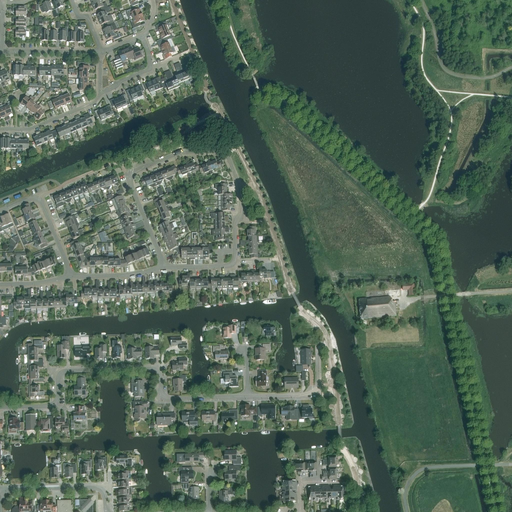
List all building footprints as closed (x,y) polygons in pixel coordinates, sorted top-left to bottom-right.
[(58,8),(64,6),(61,0),(54,0),(55,1),(57,5),(58,8)] [(43,4),(43,6),(40,7),(42,13),(46,12),(46,13),(52,11),(48,2),(43,4)] [(101,2),(93,5),(95,10),(101,8),(102,10),(108,8),(107,5),(106,3),(103,4),(101,2)] [(13,7),(13,8),(13,12),(16,12),(16,17),(26,17),(27,10),(25,10),(25,7),(13,7)] [(108,8),(102,10),(103,13),(97,15),(99,20),(108,16),(107,14),(110,12),(109,10),(108,8)] [(133,9),(127,11),(126,12),(127,13),(127,15),(128,17),(129,20),(130,20),(132,19),(142,15),(141,12),(139,10),(134,12),(133,9)] [(109,25),(114,23),(112,18),(111,15),(108,17),(108,16),(99,20),(101,25),(108,22),(109,25)] [(143,18),(142,15),(132,19),(134,22),(131,23),(133,29),(140,26),(139,23),(144,21),(143,18)] [(12,18),(12,19),(12,23),(16,23),(16,27),(26,28),(26,21),(24,21),(24,18),(12,18)] [(39,34),(42,34),(42,41),(48,41),(48,31),(42,31),(43,22),(39,22),(39,34)] [(167,26),(166,22),(155,26),(157,30),(158,29),(160,34),(168,31),(166,26),(167,26)] [(110,27),(103,30),(105,35),(114,31),(113,29),(116,27),(115,25),(114,23),(109,25),(110,27)] [(12,28),(12,29),(12,33),(16,33),(16,38),(26,38),(26,31),(24,31),(24,29),(12,28)] [(114,31),(105,35),(107,40),(114,37),(114,38),(115,39),(115,40),(122,37),(121,33),(119,34),(118,33),(115,34),(114,31)] [(161,40),(162,43),(165,41),(168,40),(167,37),(170,36),(168,31),(160,34),(162,39),(161,40)] [(160,47),(162,52),(171,48),(169,43),(166,44),(165,41),(162,43),(158,44),(159,47),(160,47)] [(135,58),(136,60),(143,57),(139,49),(134,51),(132,51),(131,47),(125,50),(129,60),(135,58)] [(171,48),(162,52),(164,57),(163,57),(164,60),(171,58),(170,55),(173,53),(171,48)] [(129,60),(125,50),(118,53),(120,56),(116,58),(117,60),(113,62),(117,70),(124,67),(123,63),(129,60)] [(89,73),(89,67),(86,67),(86,63),(77,63),(77,67),(80,67),(80,70),(76,70),(76,73),(89,73)] [(67,70),(66,70),(64,70),(64,66),(58,66),(58,80),(60,80),(60,76),(67,76),(67,70)] [(190,74),(188,75),(186,71),(183,72),(181,68),(179,69),(184,81),(189,79),(190,82),(192,81),(190,74)] [(175,75),(176,79),(178,84),(184,81),(179,69),(176,70),(178,74),(175,75)] [(6,70),(0,72),(5,86),(8,85),(6,81),(9,80),(6,70)] [(172,75),(169,76),(174,89),(180,87),(178,84),(176,79),(173,80),(172,75)] [(164,89),(167,88),(168,92),(174,89),(169,76),(166,78),(167,79),(166,80),(165,78),(160,80),(163,88),(164,89)] [(155,91),(163,88),(160,80),(159,77),(156,79),(156,80),(151,82),(155,91)] [(155,91),(151,82),(146,84),(146,83),(143,84),(146,91),(148,89),(150,93),(155,91)] [(139,87),(134,89),(138,98),(139,102),(145,100),(143,96),(142,92),(144,91),(142,85),(139,86),(139,87)] [(129,90),(126,91),(129,99),(130,102),(133,100),(134,104),(139,102),(138,98),(134,89),(129,91),(129,90)] [(67,105),(63,97),(60,98),(58,94),(56,95),(61,107),(63,106),(63,107),(67,105)] [(69,94),(63,97),(67,105),(67,104),(68,104),(70,104),(72,107),(74,106),(72,103),(69,94)] [(123,96),(118,98),(122,108),(127,106),(130,104),(126,94),(123,95),(123,96)] [(61,107),(56,95),(54,96),(55,100),(52,101),(55,110),(59,108),(61,107)] [(25,108),(33,98),(31,96),(29,99),(26,97),(20,104),(25,108)] [(33,98),(25,108),(30,112),(36,104),(33,102),(35,99),(33,98)] [(117,110),(122,108),(118,98),(113,101),(113,100),(110,101),(113,107),(115,106),(117,110)] [(36,104),(30,112),(35,115),(43,105),(41,103),(38,107),(36,104)] [(35,115),(34,117),(39,120),(45,113),(42,110),(45,107),(43,105),(35,115)] [(108,107),(103,109),(107,119),(112,117),(111,115),(110,113),(113,112),(110,105),(107,106),(108,107)] [(9,106),(3,109),(8,121),(10,120),(9,116),(12,115),(9,106)] [(3,109),(0,110),(0,116),(1,119),(3,118),(3,119),(5,118),(6,122),(8,121),(3,109)] [(101,121),(107,119),(103,109),(98,112),(97,111),(94,112),(97,118),(100,117),(101,121)] [(93,116),(91,117),(91,118),(89,114),(83,116),(84,118),(87,126),(87,127),(88,127),(89,130),(91,129),(89,125),(96,122),(93,116)] [(75,122),(73,123),(76,131),(82,129),(77,116),(75,117),(76,121),(75,122)] [(82,129),(87,126),(84,118),(83,119),(82,119),(81,119),(79,116),(77,116),(82,129)] [(68,120),(66,121),(71,133),(76,131),(73,123),(71,124),(71,123),(70,124),(68,120)] [(64,127),(62,128),(65,135),(71,133),(66,121),(64,122),(65,126),(64,126),(64,127)] [(65,135),(62,128),(60,128),(56,129),(57,130),(59,136),(60,138),(63,136),(64,140),(67,139),(65,135)] [(48,141),(45,134),(43,134),(41,135),(40,131),(37,132),(42,144),(48,142),(48,141)] [(46,133),(45,134),(48,141),(48,142),(49,145),(52,144),(50,141),(54,139),(53,138),(51,133),(50,131),(46,132),(46,133)] [(42,144),(37,132),(35,133),(37,136),(35,137),(35,138),(33,138),(37,146),(42,144)] [(218,162),(216,163),(215,161),(211,163),(209,160),(207,161),(208,164),(211,171),(214,169),(214,171),(222,168),(221,166),(224,164),(222,160),(219,162),(218,162)] [(191,165),(189,162),(185,164),(186,166),(189,173),(192,172),(192,173),(199,170),(198,167),(197,164),(194,165),(193,164),(191,165)] [(205,164),(198,167),(199,170),(201,173),(204,172),(204,173),(209,171),(210,175),(213,174),(211,171),(208,164),(206,165),(205,164)] [(175,166),(168,169),(169,170),(167,171),(171,181),(172,180),(174,175),(175,175),(174,173),(177,172),(176,169),(175,166)] [(183,166),(176,169),(177,172),(179,175),(182,174),(182,176),(187,174),(188,177),(191,176),(189,173),(186,166),(184,167),(183,166)] [(161,173),(164,180),(165,179),(170,181),(171,181),(167,171),(161,173)] [(155,175),(160,185),(161,185),(163,180),(164,180),(161,173),(155,175)] [(158,186),(160,185),(155,175),(150,178),(153,184),(154,187),(158,186)] [(113,185),(118,186),(119,186),(115,176),(109,179),(112,185),(113,185)] [(148,177),(141,180),(143,186),(146,185),(147,187),(148,186),(153,188),(154,187),(153,184),(150,178),(148,178),(148,177)] [(106,187),(107,190),(107,191),(109,190),(111,186),(112,185),(109,179),(104,181),(106,187)] [(100,189),(101,188),(106,190),(107,190),(106,187),(104,181),(103,180),(98,182),(100,189)] [(84,185),(81,186),(81,187),(84,194),(85,197),(89,195),(88,193),(89,192),(86,187),(87,187),(86,185),(86,184),(85,182),(83,182),(84,185)] [(92,184),(96,194),(97,194),(99,189),(100,189),(98,182),(92,184)] [(79,187),(76,188),(76,189),(79,197),(79,196),(80,199),(84,197),(83,195),(84,194),(81,187),(81,186),(80,184),(78,185),(79,187)] [(89,194),(90,193),(95,195),(96,194),(92,184),(87,187),(86,187),(89,192),(89,194)] [(227,192),(227,190),(226,184),(215,185),(215,189),(217,191),(218,191),(218,195),(221,195),(226,195),(225,192),(227,192)] [(74,189),(71,191),(73,197),(74,199),(74,198),(75,201),(79,199),(78,197),(79,197),(76,189),(76,188),(75,186),(73,187),(74,189)] [(65,193),(69,203),(70,202),(72,198),(73,197),(71,191),(65,193)] [(62,202),(63,202),(68,203),(69,203),(65,193),(60,195),(62,202)] [(62,202),(60,195),(54,198),(56,204),(57,208),(64,206),(62,202)] [(125,205),(126,204),(123,197),(117,200),(118,203),(116,204),(119,209),(125,207),(125,205)] [(154,201),(155,203),(157,208),(158,207),(159,209),(165,207),(168,205),(168,204),(163,202),(163,201),(161,202),(160,198),(154,201)] [(31,211),(32,211),(29,204),(23,206),(24,209),(22,210),(25,216),(31,213),(31,211)] [(124,217),(130,215),(127,208),(126,208),(125,207),(119,209),(116,211),(117,214),(116,215),(119,218),(120,219),(124,217)] [(159,209),(161,215),(168,212),(171,211),(170,209),(166,207),(165,207),(159,209)] [(161,217),(163,223),(163,224),(168,222),(170,222),(168,218),(170,218),(168,212),(161,215),(162,217),(161,217)] [(25,216),(23,217),(26,225),(29,224),(30,224),(36,221),(35,219),(33,214),(32,215),(31,213),(25,216)] [(7,225),(9,225),(10,227),(10,228),(14,226),(13,223),(9,214),(3,217),(7,225)] [(120,219),(122,224),(129,221),(129,220),(128,218),(131,217),(130,215),(124,217),(120,219)] [(78,223),(75,216),(70,218),(64,220),(64,221),(65,222),(67,227),(68,227),(69,228),(76,226),(78,225),(78,223)] [(0,227),(0,228),(3,231),(9,229),(8,229),(8,228),(7,225),(3,217),(0,217),(0,227)] [(129,221),(122,224),(124,229),(132,226),(131,225),(130,223),(133,222),(132,219),(129,220),(129,221)] [(38,227),(36,221),(30,224),(29,224),(32,230),(38,227)] [(160,232),(173,226),(172,223),(169,225),(168,222),(163,224),(159,226),(160,228),(159,229),(160,232)] [(126,234),(134,231),(132,228),(135,227),(134,224),(131,225),(132,226),(124,229),(126,234)] [(76,226),(69,228),(71,234),(78,231),(77,230),(79,226),(78,225),(76,226)] [(174,228),(173,226),(160,232),(160,234),(162,233),(163,236),(172,232),(171,230),(174,228)] [(38,227),(32,230),(34,235),(41,232),(38,227)] [(249,227),(249,231),(247,231),(247,237),(248,237),(256,237),(255,227),(249,227)] [(80,237),(84,235),(82,230),(81,230),(78,231),(71,234),(73,240),(80,237)] [(134,241),(140,238),(138,234),(136,236),(134,231),(126,234),(128,239),(132,238),(134,241)] [(33,241),(34,242),(43,238),(41,232),(34,235),(35,236),(33,241)] [(163,239),(164,241),(177,236),(176,233),(173,235),(172,232),(163,236),(164,238),(163,239)] [(215,241),(225,241),(225,243),(229,243),(229,241),(229,238),(225,238),(225,235),(215,236),(215,241)] [(167,246),(176,242),(175,240),(178,238),(177,236),(164,241),(165,244),(166,243),(167,246)] [(42,249),(48,246),(45,239),(44,240),(43,238),(34,242),(34,243),(38,245),(39,246),(41,246),(42,249)] [(76,241),(70,244),(73,251),(74,250),(75,252),(84,248),(84,247),(79,245),(79,243),(77,244),(76,241)] [(175,251),(177,252),(180,248),(178,247),(176,242),(167,246),(170,251),(173,250),(174,252),(175,251)] [(203,245),(203,260),(206,260),(206,258),(209,258),(209,254),(212,254),(212,249),(212,244),(208,245),(208,248),(205,248),(205,245),(203,245)] [(74,254),(76,258),(84,255),(83,254),(85,249),(84,248),(75,252),(75,254),(74,254)] [(139,252),(136,254),(139,261),(143,260),(143,259),(144,258),(140,248),(138,249),(139,252)] [(147,249),(146,249),(142,248),(140,248),(144,258),(146,257),(147,258),(151,257),(147,249)] [(180,248),(177,252),(179,253),(179,255),(181,255),(181,259),(187,258),(187,249),(181,249),(180,248)] [(251,255),(251,256),(251,258),(260,258),(260,254),(257,254),(257,249),(249,249),(249,255),(251,255)] [(129,253),(133,263),(135,262),(136,263),(139,261),(136,254),(133,255),(131,252),(129,253)] [(125,268),(127,266),(132,264),(131,263),(133,263),(129,253),(128,254),(126,258),(125,258),(125,260),(123,261),(125,268)] [(80,267),(80,268),(88,255),(86,254),(84,255),(76,258),(80,267)] [(90,257),(88,255),(80,268),(90,267),(90,259),(90,257)] [(47,261),(43,262),(47,270),(50,268),(50,267),(52,267),(48,257),(48,256),(45,257),(47,261)] [(55,258),(54,258),(49,256),(48,257),(52,267),(53,266),(54,267),(58,265),(55,258)] [(116,268),(123,268),(125,268),(123,261),(120,261),(120,259),(119,259),(115,256),(114,256),(114,267),(116,267),(116,268)] [(36,261),(36,262),(37,262),(41,271),(42,270),(43,272),(47,270),(43,262),(40,264),(39,260),(36,261)] [(8,272),(8,273),(15,273),(15,268),(16,268),(15,266),(12,266),(12,265),(11,265),(7,262),(6,262),(6,272),(8,272)] [(30,270),(32,276),(39,273),(39,272),(41,271),(37,262),(36,262),(35,262),(33,267),(32,267),(33,269),(30,270)] [(24,276),(31,276),(32,276),(30,270),(28,270),(27,268),(26,268),(23,265),(21,265),(22,275),(24,275),(24,276)] [(262,267),(259,267),(259,271),(259,274),(260,277),(263,277),(263,279),(270,278),(270,272),(267,272),(267,270),(262,270),(262,267)] [(182,279),(179,279),(179,286),(187,285),(187,284),(190,284),(190,280),(190,277),(190,274),(187,274),(187,277),(182,277),(182,279)] [(241,276),(238,276),(238,279),(238,283),(248,283),(247,274),(241,274),(241,276)] [(211,282),(208,282),(208,280),(202,280),(202,288),(211,288),(211,282)] [(172,286),(169,286),(169,284),(163,285),(163,282),(161,282),(161,285),(161,292),(162,292),(164,292),(164,293),(172,293),(172,286)] [(85,292),(81,292),(81,298),(89,298),(89,297),(92,297),(92,290),(92,287),(89,287),(90,290),(84,290),(85,292)] [(110,299),(115,298),(116,301),(117,302),(120,303),(120,297),(119,292),(119,288),(116,288),(116,290),(110,290),(110,299)] [(393,297),(400,296),(399,290),(389,291),(389,297),(371,299),(371,300),(367,300),(367,299),(359,300),(361,319),(396,316),(395,302),(394,302),(393,297)] [(77,304),(77,297),(74,297),(74,296),(69,296),(68,293),(66,293),(66,296),(66,299),(66,303),(67,303),(69,303),(69,304),(77,304)] [(14,300),(14,307),(17,307),(17,309),(22,309),(22,305),(24,305),(24,298),(24,295),(22,295),(22,298),(17,298),(17,300),(14,300)] [(231,334),(235,334),(235,326),(228,326),(228,328),(223,329),(224,339),(231,338),(231,334)] [(274,332),(275,332),(275,327),(271,327),(271,326),(264,326),(264,331),(266,331),(266,335),(274,335),(274,332)] [(179,350),(187,349),(186,343),(181,344),(181,338),(171,338),(171,346),(179,346),(179,350)] [(42,345),(42,341),(34,341),(34,345),(33,345),(33,344),(28,344),(28,345),(28,355),(38,355),(38,349),(43,349),(43,345),(42,345)] [(120,354),(121,354),(121,347),(118,347),(117,341),(111,342),(111,347),(113,347),(114,353),(112,354),(112,359),(117,359),(117,358),(120,358),(120,354)] [(65,350),(69,350),(69,342),(62,343),(62,346),(57,346),(58,359),(65,358),(65,350)] [(262,345),(263,348),(263,349),(255,349),(255,353),(256,353),(256,360),(264,360),(264,351),(270,351),(270,344),(262,345)] [(103,352),(106,352),(106,345),(100,345),(100,349),(95,349),(95,359),(103,359),(103,352)] [(80,358),(86,358),(86,354),(90,354),(90,347),(84,347),(75,347),(75,357),(80,357),(80,358)] [(228,352),(221,352),(220,347),(213,347),(213,352),(215,352),(215,360),(220,360),(228,360),(228,352)] [(150,359),(154,358),(154,355),(159,355),(159,348),(154,348),(153,348),(145,348),(146,359),(150,359)] [(136,356),(141,356),(141,350),(136,350),(136,349),(128,349),(128,359),(130,359),(130,360),(136,359),(136,356)] [(302,363),(310,363),(310,350),(299,350),(299,351),(302,351),(302,365),(302,363)] [(38,355),(28,355),(28,361),(33,361),(33,364),(43,364),(43,360),(38,360),(38,355)] [(183,365),(187,365),(187,359),(179,359),(179,363),(173,363),(173,370),(183,370),(183,365)] [(43,364),(33,364),(33,367),(28,367),(29,373),(26,373),(26,374),(39,373),(38,368),(43,368),(43,364)] [(259,379),(256,379),(256,387),(266,386),(266,381),(267,381),(268,380),(268,378),(267,377),(266,377),(266,376),(266,371),(259,371),(259,379)] [(233,376),(232,372),(223,373),(223,377),(225,377),(225,379),(221,379),(221,384),(225,384),(229,384),(229,387),(238,387),(238,383),(236,383),(236,376),(233,376)] [(44,382),(44,378),(39,378),(39,373),(26,374),(29,374),(29,380),(34,380),(34,383),(44,382)] [(179,376),(179,379),(179,380),(173,380),(173,385),(174,385),(174,391),(182,391),(182,382),(186,382),(186,376),(179,376)] [(143,387),(143,382),(143,381),(139,382),(139,378),(136,378),(136,379),(134,379),(133,379),(132,379),(131,380),(131,381),(132,394),(134,393),(134,397),(143,397),(143,390),(144,390),(144,387),(143,387)] [(74,387),(75,396),(86,396),(85,386),(85,379),(78,379),(78,387),(74,387)] [(285,388),(298,387),(298,379),(284,379),(285,388)] [(34,396),(44,396),(44,392),(39,392),(39,386),(29,387),(29,397),(27,397),(27,398),(34,397),(34,396)] [(135,414),(133,414),(133,419),(135,419),(135,420),(135,421),(136,422),(137,422),(138,422),(139,421),(139,420),(139,419),(146,419),(146,414),(144,414),(144,407),(143,407),(142,402),(134,402),(133,402),(132,403),(132,404),(133,409),(135,409),(135,414)] [(302,409),(298,409),(298,420),(298,418),(302,418),(308,418),(308,419),(314,419),(314,416),(313,416),(313,413),(312,413),(312,409),(309,409),(309,405),(304,405),(304,409),(303,409),(302,408),(302,409)] [(257,407),(250,407),(250,406),(241,406),(241,416),(250,416),(250,415),(257,415),(257,407)] [(262,407),(257,407),(258,416),(262,416),(262,414),(268,414),(268,419),(274,419),(274,414),(275,414),(274,406),(262,406),(262,407)] [(77,413),(74,413),(74,420),(74,421),(85,420),(85,413),(85,407),(76,407),(76,411),(77,411),(77,413)] [(287,421),(298,420),(298,409),(297,409),(294,409),(293,409),(293,407),(288,407),(288,408),(282,408),(282,416),(287,416),(287,421)] [(237,410),(235,410),(229,411),(229,413),(221,413),(222,422),(226,422),(234,421),(234,420),(238,420),(237,410)] [(198,414),(194,414),(193,414),(193,412),(183,413),(183,424),(189,423),(189,426),(198,426),(198,414)] [(218,413),(215,413),(213,413),(213,412),(203,412),(203,421),(213,420),(213,426),(218,425),(218,413)] [(174,414),(169,414),(167,414),(167,415),(158,415),(158,419),(157,419),(157,426),(171,425),(171,421),(174,421),(174,414)] [(35,416),(26,416),(27,430),(27,431),(35,431),(35,416)] [(52,416),(49,417),(48,417),(48,420),(41,420),(42,431),(45,431),(45,430),(49,430),(53,430),(52,416)] [(62,431),(68,431),(68,424),(64,424),(64,417),(55,418),(56,428),(62,427),(62,431)] [(17,434),(17,429),(17,428),(19,428),(19,431),(24,431),(24,423),(19,423),(19,421),(17,421),(17,419),(10,419),(10,429),(8,429),(9,434),(17,434)] [(233,460),(233,465),(241,465),(241,457),(236,457),(236,451),(225,452),(225,460),(233,460)] [(199,459),(205,459),(205,453),(198,453),(198,454),(185,454),(185,463),(199,462),(199,459)] [(116,456),(116,457),(115,457),(114,458),(113,459),(113,461),(114,462),(115,463),(117,463),(117,464),(125,463),(125,467),(132,467),(132,459),(128,459),(127,456),(116,456)] [(103,464),(106,464),(106,458),(100,458),(101,461),(95,461),(95,471),(103,470),(103,464)] [(88,469),(91,469),(91,462),(86,462),(86,465),(80,465),(81,475),(88,475),(88,469)] [(76,465),(71,465),(68,464),(63,464),(64,474),(65,474),(65,478),(66,478),(67,479),(68,479),(69,479),(70,479),(71,479),(72,479),(72,478),(73,478),(73,472),(76,472),(76,465)] [(58,472),(61,472),(61,465),(56,465),(56,468),(50,468),(50,478),(58,478),(58,472)] [(225,472),(225,480),(236,479),(236,471),(236,469),(238,469),(237,466),(228,466),(229,471),(225,472)] [(182,474),(182,479),(181,480),(181,483),(189,483),(189,479),(192,479),(192,471),(186,471),(186,468),(178,468),(179,475),(182,474)] [(123,474),(118,474),(118,480),(123,480),(128,479),(128,474),(130,474),(130,471),(123,471),(123,474)] [(123,482),(118,482),(118,488),(123,488),(129,487),(128,482),(131,482),(131,479),(128,479),(123,480),(123,482)] [(194,488),(194,487),(194,484),(183,484),(183,489),(187,489),(189,489),(189,492),(190,492),(190,500),(198,499),(198,492),(199,491),(199,488),(194,488)] [(131,495),(131,490),(131,487),(129,487),(123,488),(123,490),(118,490),(118,496),(124,496),(131,495)] [(219,492),(219,503),(228,502),(228,495),(233,495),(233,488),(224,489),(224,492),(219,492)] [(124,498),(119,498),(119,504),(124,504),(129,503),(129,498),(131,498),(131,495),(124,496),(124,498)] [(72,511),(72,505),(71,505),(71,500),(64,501),(64,503),(57,503),(57,507),(57,511),(72,511)] [(93,511),(93,503),(92,503),(92,502),(91,502),(91,501),(90,501),(90,500),(79,500),(79,507),(80,507),(81,507),(82,511),(86,511),(85,511),(93,511)] [(41,506),(40,506),(37,506),(37,510),(38,510),(37,511),(43,511),(47,511),(47,501),(44,501),(41,502),(41,506)] [(55,511),(56,507),(53,507),(53,501),(50,501),(47,501),(47,511),(55,511)] [(12,510),(12,511),(11,511),(24,511),(26,511),(26,502),(23,502),(20,502),(20,507),(15,507),(12,510)] [(35,506),(32,506),(32,502),(29,502),(26,502),(26,511),(30,511),(29,511),(35,511),(35,510),(36,510),(35,506)] [(124,506),(119,506),(119,511),(129,511),(129,506),(131,506),(131,503),(129,503),(124,504),(124,506)]
